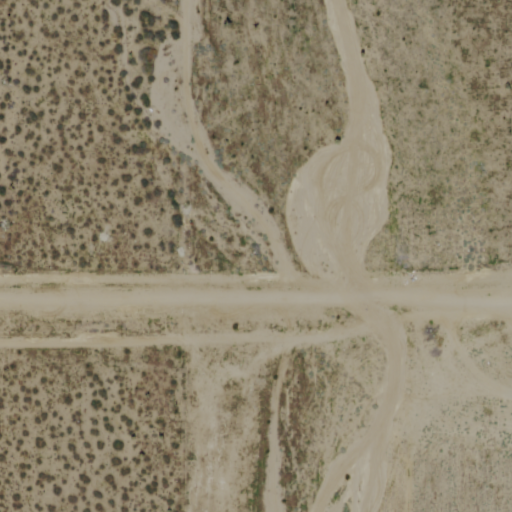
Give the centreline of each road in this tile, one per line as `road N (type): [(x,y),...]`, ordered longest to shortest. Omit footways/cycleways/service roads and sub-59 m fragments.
road 1 (track): [(511,283),(0,279)]
road 2 (track): [(285,279),(267,223),(212,177),(177,118),(178,0)]
